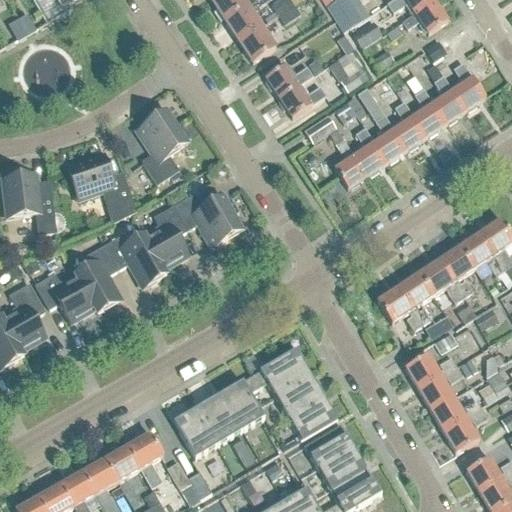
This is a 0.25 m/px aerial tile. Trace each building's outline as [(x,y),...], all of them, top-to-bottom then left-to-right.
[(43,0),(34,6),(47,28),(70,15),(67,10),(83,1),(82,0),(43,0)] [(239,0),(217,0),(209,5),(223,26),(246,11),(239,0)] [(317,0),(326,12),(343,0),(317,0)] [(345,0),(326,13),(341,38),(368,21),(354,0),(345,0)] [(400,0),(386,10),(392,19),(406,10),(413,20),(414,20),(434,7),(432,5),(434,4),(431,0),(400,0)] [(284,3),(270,12),(276,21),(290,12),(293,10),(287,1),(284,3)] [(413,20),(401,28),(406,35),(418,27),(427,40),(447,27),(445,24),(447,23),(441,15),(440,17),(434,7),(414,20),(413,20)] [(290,12),(276,21),(283,31),(296,21),(299,20),(294,12),(293,10),(290,12)] [(260,32),(246,11),(223,26),(237,47),(260,32)] [(18,26),(26,40),(34,35),(26,21),(18,26)] [(26,40),(18,26),(9,31),(17,45),(26,40)] [(351,40),(360,54),(380,41),(372,27),(351,40)] [(275,53),(260,32),(237,47),(252,69),(275,53)] [(396,32),(385,39),(390,46),(401,40),(396,32)] [(437,47),(424,56),(426,58),(432,68),(445,59),(437,47)] [(377,78),(393,67),(386,57),(370,68),(377,78)] [(339,87),(347,98),(367,84),(360,73),(357,74),(347,59),(337,66),(347,81),(339,87)] [(313,79),(321,74),(316,65),(307,71),(313,79)] [(461,89),(451,96),(464,116),(466,115),(467,116),(475,111),(474,110),(484,103),(461,68),(452,75),(461,89)] [(434,70),(426,75),(432,86),(440,80),(434,70)] [(306,73),(291,82),(284,71),(264,84),(266,87),(264,88),(269,96),(271,95),(277,104),(297,91),(298,92),(312,82),(306,73)] [(442,102),(432,109),(431,109),(445,129),(447,128),(448,129),(455,124),(454,123),(464,116),(451,96),(442,81),(432,88),(442,102)] [(297,91),(277,104),(279,107),(277,108),(282,115),(284,114),(291,125),(325,102),(319,92),(304,102),(298,92),(297,91)] [(422,115),(412,122),(425,142),(427,141),(428,142),(436,137),(435,136),(445,129),(431,109),(432,109),(422,94),(413,101),(422,115)] [(393,135),(383,120),(366,95),(357,101),(383,141),(373,148),(372,148),(386,168),(388,167),(389,168),(397,163),(396,162),(405,155),(392,135),(393,135)] [(394,95),(384,101),(391,112),(401,106),(394,95)] [(365,121),(353,103),(333,116),(342,130),(355,121),(358,125),(365,121)] [(403,128),(393,135),(392,135),(405,155),(408,154),(409,155),(416,150),(415,149),(425,142),(412,122),(403,107),(393,114),(403,128)] [(141,167),(156,190),(177,176),(168,162),(186,151),(184,148),(189,145),(179,129),(174,133),(164,118),(136,137),(151,160),(141,167)] [(366,182),(353,162),(352,162),(335,135),(327,123),(304,138),(312,150),(327,140),(337,155),(326,162),(334,174),(333,175),(346,195),(349,193),(350,194),(358,189),(357,188),(366,182)] [(372,148),(373,148),(364,133),(354,140),(364,154),(353,162),(366,182),(369,180),(370,181),(377,176),(376,175),(386,168),(372,148)] [(135,217),(131,205),(122,179),(110,183),(103,160),(66,173),(77,206),(101,198),(112,229),(135,217)] [(55,238),(53,220),(49,187),(37,188),(36,180),(1,185),(6,223),(34,220),(37,241),(55,238)] [(195,199),(173,212),(186,236),(197,230),(211,254),(241,237),(232,222),(236,220),(237,219),(237,217),(228,203),(223,206),(221,203),(203,214),(195,199)] [(158,232),(142,241),(162,276),(163,276),(187,262),(176,242),(186,236),(173,212),(153,223),(158,232)] [(511,243),(500,225),(479,239),(504,276),(511,290),(511,289),(511,269),(505,259),(500,262),(497,258),(511,248),(511,243)] [(504,276),(479,239),(459,252),(473,274),(490,264),(492,268),(487,271),(495,282),(496,281),(504,276)] [(162,276),(142,241),(128,249),(123,240),(103,251),(117,276),(128,270),(142,294),(165,280),(163,276),(162,276)] [(45,245),(46,256),(57,255),(56,244),(45,245)] [(117,276),(103,251),(83,263),(89,272),(74,280),(94,315),(97,320),(120,306),(106,282),(117,276)] [(459,252),(438,266),(463,304),(472,298),(464,286),(459,290),(456,286),(473,274),(459,252)] [(33,264),(22,270),(27,280),(39,274),(33,264)] [(438,266),(417,280),(432,302),(449,291),(451,295),(446,298),(454,310),(463,304),(438,266)] [(15,268),(4,275),(11,286),(22,280),(15,268)] [(504,276),(496,281),(504,295),(511,290),(504,276)] [(58,289),(53,280),(34,291),(48,315),(58,309),(69,329),(94,315),(74,280),(58,289)] [(432,302),(417,280),(397,294),(422,331),(431,325),(423,314),(418,317),(415,313),(432,302)] [(44,317),(28,290),(8,301),(16,314),(0,322),(0,323),(20,357),(45,343),(33,323),(44,317)] [(422,331),(397,294),(376,307),(391,329),(408,318),(410,322),(405,326),(413,337),(422,331)] [(479,335),(496,325),(490,314),(473,324),(479,335)] [(20,357),(0,323),(0,374),(23,362),(20,357)] [(433,328),(423,333),(430,344),(439,338),(433,328)] [(455,350),(449,340),(449,339),(433,348),(439,360),(455,350)] [(272,400),(309,378),(295,355),(242,387),(249,399),(266,389),(272,400)] [(496,358),(490,361),(495,370),(501,366),(496,358)] [(417,396),(455,373),(450,364),(438,371),(442,376),(437,379),(427,361),(404,374),(417,396)] [(478,378),(470,365),(459,372),(467,385),(478,378)] [(455,373),(417,396),(429,417),(452,403),(442,386),(446,384),(449,389),(461,382),(455,373)] [(509,396),(497,377),(485,385),(492,396),(481,403),(486,410),(509,396)] [(286,423),(322,402),(309,378),(272,400),(286,423)] [(249,399),(242,387),(219,401),(240,437),(263,424),(249,399)] [(240,437),(219,401),(196,415),(217,451),(240,437)] [(299,446),(336,425),(322,402),(286,423),(299,446)] [(452,403),(429,417),(442,438),(481,415),(475,406),(464,413),(467,418),(462,421),(452,403)] [(217,451),(196,415),(173,428),(194,464),(217,451)] [(481,415),(442,438),(455,460),(478,446),(467,429),(471,426),(475,432),(486,425),(481,415)] [(505,437),(511,432),(511,418),(499,426),(505,437)] [(303,452),(316,475),(353,453),(339,430),(303,452)] [(161,489),(150,469),(162,462),(149,439),(126,452),(151,495),(161,489)] [(151,495),(126,452),(104,465),(117,488),(139,476),(150,495),(151,495)] [(316,475),(330,498),(367,477),(353,453),(316,475)] [(251,460),(242,466),(247,475),(257,469),(251,460)] [(478,498),(511,477),(511,468),(511,467),(499,473),(502,479),(498,481),(488,463),(465,477),(478,498)] [(117,488),(104,465),(82,477),(95,500),(101,511),(114,511),(105,495),(117,488)] [(179,496),(190,490),(177,468),(166,475),(179,496)] [(95,500),(82,477),(60,490),(72,511),(85,511),(83,507),(95,500)] [(330,498),(336,509),(331,511),(359,511),(380,500),(367,477),(330,498)] [(511,477),(478,498),(485,511),(502,511),(511,506),(511,504),(503,489),(507,487),(510,492),(511,491),(511,477)] [(210,499),(198,478),(187,484),(199,505),(210,499)] [(248,485),(240,490),(247,503),(255,498),(248,485)] [(72,511),(60,490),(37,503),(42,511),(72,511)] [(315,511),(305,495),(282,508),(284,511),(315,511)] [(148,511),(152,511),(159,508),(152,497),(143,503),(148,511)] [(42,511),(37,503),(20,511),(42,511)]
